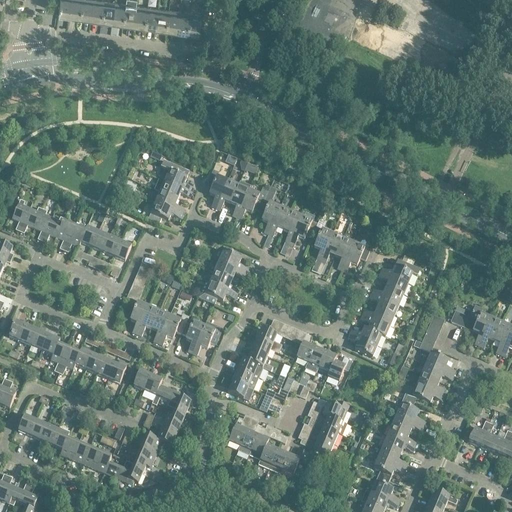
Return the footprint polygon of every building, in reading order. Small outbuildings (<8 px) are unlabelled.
[(60,0),(59,6),(58,13),(70,15),(71,0),(60,0)] [(80,16),(82,0),(71,0),(70,15),(80,16)] [(93,0),(82,0),(80,16),(91,18),(93,0)] [(102,19),(104,1),(94,0),(93,0),(91,18),(102,19)] [(137,1),(130,0),(126,0),(126,4),(123,22),(134,24),(137,6),(137,1)] [(115,3),(104,1),(102,19),(112,21),(115,3)] [(126,4),(115,3),(112,21),(123,22),(126,4)] [(147,8),(137,6),(134,24),(145,25),(147,8)] [(158,9),(147,8),(145,25),(156,27),(158,9)] [(169,11),(158,9),(156,27),(166,28),(169,11)] [(180,12),(169,11),(166,28),(177,30),(180,12)] [(190,14),(180,12),(177,30),(188,31),(190,14)] [(188,31),(199,33),(201,15),(190,14),(188,31)] [(161,169),(168,172),(164,183),(192,195),(194,190),(184,186),(186,180),(186,179),(189,173),(164,162),(161,169)] [(213,172),(208,183),(213,185),(209,196),(215,199),(211,209),(215,210),(227,183),(217,178),(218,174),(221,167),(216,165),(213,172)] [(192,195),(164,183),(159,181),(154,191),(160,193),(177,201),(180,195),(190,199),(192,195)] [(220,212),(224,203),(230,205),(238,187),(227,183),(215,210),(220,212)] [(236,208),(232,218),(237,220),(248,192),(238,187),(230,205),(236,208)] [(248,192),(237,220),(241,221),(245,212),(252,214),(253,211),(259,213),(263,202),(265,197),(262,195),(259,196),(248,192)] [(185,211),(175,207),(177,201),(160,193),(155,204),(182,216),(185,211)] [(263,202),(259,213),(264,215),(261,222),(268,225),(264,235),(268,237),(280,209),(270,205),(271,201),(266,198),(264,202),(263,202)] [(19,223),(15,231),(20,233),(30,210),(23,207),(25,203),(20,201),(12,220),(19,223)] [(155,204),(148,220),(159,225),(161,220),(168,222),(171,216),(181,220),(182,216),(155,204)] [(24,235),(27,227),(33,229),(42,210),(38,209),(37,213),(30,210),(20,233),(24,235)] [(268,237),(266,240),(271,242),(273,239),(277,229),(283,231),(290,213),(280,209),(268,237)] [(41,233),(37,241),(42,243),(52,219),(45,216),(47,213),(42,210),(33,229),(41,233)] [(290,213),(283,231),(289,234),(285,244),(283,247),(287,249),(289,246),(301,218),(290,213)] [(316,228),(317,225),(313,223),(315,218),(306,214),(303,213),(301,218),(289,246),(294,248),(298,238),(304,241),(306,237),(311,240),(316,228)] [(46,245),(49,236),(57,240),(63,224),(65,220),(60,218),(59,222),(52,219),(42,243),(46,245)] [(63,242),(59,251),(64,252),(74,229),(63,224),(57,240),(63,242)] [(332,235),(321,231),(316,228),(311,240),(317,242),(314,249),(320,251),(316,261),(320,263),(332,235)] [(72,246),(79,249),(81,244),(80,244),(85,234),(85,233),(74,229),(64,252),(68,254),(72,246)] [(98,233),(87,229),(85,233),(85,234),(80,244),(81,244),(91,249),(98,233)] [(91,249),(102,253),(109,238),(98,233),(91,249)] [(343,240),(332,235),(320,263),(325,265),(329,255),(335,258),(343,240)] [(102,253),(114,258),(120,243),(109,238),(102,253)] [(341,260),(337,270),(342,272),(353,244),(343,240),(335,258),(341,260)] [(0,254),(12,260),(14,256),(10,255),(13,248),(0,242),(0,254)] [(428,248),(426,246),(418,242),(416,247),(426,252),(428,248)] [(125,263),(131,248),(120,243),(114,258),(125,263)] [(357,267),(360,260),(365,263),(370,252),(353,244),(342,272),(346,274),(350,264),(357,267)] [(226,249),(224,253),(223,253),(219,264),(246,275),(248,271),(238,267),(241,260),(235,258),(237,253),(226,249)] [(0,268),(3,270),(6,263),(10,265),(12,260),(0,254),(0,268)] [(420,271),(403,264),(397,261),(395,268),(394,268),(392,274),(382,270),(380,274),(408,286),(412,276),(417,278),(420,271)] [(153,269),(142,264),(139,270),(150,274),(153,269)] [(232,282),(234,276),(244,280),(246,275),(219,264),(214,274),(232,282)] [(148,280),(149,278),(150,274),(139,270),(137,275),(148,280)] [(107,281),(120,282),(120,274),(108,273),(107,281)] [(237,296),(239,292),(229,288),(232,282),(214,274),(210,285),(237,296)] [(380,274),(378,279),(388,283),(385,289),(403,297),(408,286),(380,274)] [(135,281),(146,285),(148,280),(137,275),(135,281)] [(143,291),(146,285),(135,281),(132,286),(143,291)] [(199,299),(214,306),(216,300),(223,303),(225,297),(235,301),(237,296),(210,285),(205,283),(199,299)] [(141,296),(143,291),(132,286),(130,291),(141,296)] [(385,289),(383,295),(373,291),(371,295),(399,307),(403,297),(385,289)] [(139,302),(141,296),(130,291),(128,297),(139,302)] [(410,292),(407,299),(419,304),(422,297),(410,292)] [(371,295),(369,300),(379,304),(376,310),(394,318),(399,307),(371,295)] [(128,297),(125,302),(125,303),(136,307),(130,321),(136,324),(132,334),(137,336),(148,308),(138,304),(139,302),(128,297)] [(473,333),(480,315),(481,315),(483,311),(475,307),(470,319),(471,319),(467,330),(473,333)] [(137,336),(141,338),(145,328),(151,331),(159,313),(148,308),(137,336)] [(376,310),(374,316),(364,312),(362,317),(389,329),(394,318),(376,310)] [(461,315),(455,312),(450,323),(456,326),(461,315)] [(151,331),(157,333),(153,343),(158,345),(169,317),(159,313),(151,331)] [(461,328),(466,317),(461,315),(456,326),(461,328)] [(481,315),(480,315),(473,333),(479,336),(475,346),(479,347),(491,320),(481,315)] [(169,317),(158,345),(162,347),(166,337),(173,340),(176,333),(181,335),(186,324),(188,318),(183,316),(180,322),(169,317)] [(381,338),(385,339),(389,329),(362,317),(360,321),(370,325),(367,331),(381,338)] [(442,327),(444,322),(433,317),(431,323),(442,327)] [(461,328),(467,330),(471,319),(470,319),(466,317),(461,328)] [(484,349),(488,340),(494,342),(501,324),(491,320),(479,347),(484,349)] [(279,324),(273,322),(268,333),(274,335),(279,324)] [(8,328),(5,335),(9,336),(9,338),(20,343),(26,327),(15,323),(12,330),(8,328)] [(181,335),(187,338),(185,341),(192,344),(188,354),(192,355),(204,328),(193,323),(191,327),(186,324),(181,335)] [(440,333),(442,327),(431,323),(429,328),(440,333)] [(192,355),(197,357),(201,348),(207,350),(210,344),(215,346),(222,331),(206,324),(204,328),(192,355)] [(284,326),(279,324),(274,335),(277,336),(280,337),(284,326)] [(500,345),(496,355),(500,356),(511,329),(501,324),(494,342),(500,345)] [(284,326),(280,337),(285,340),(290,329),(284,326)] [(20,343),(31,347),(37,332),(26,327),(20,343)] [(437,338),(440,333),(429,328),(426,334),(437,338)] [(505,359),(509,349),(511,349),(511,328),(511,329),(500,356),(505,359)] [(290,329),(285,340),(291,342),(295,331),(290,329)] [(277,336),(274,335),(268,333),(261,330),(256,341),(280,351),(282,347),(274,343),(277,336)] [(367,331),(364,330),(361,336),(351,332),(349,336),(377,348),(381,338),(367,331)] [(295,331),(291,342),(296,344),(301,333),(295,331)] [(42,352),(48,337),(37,332),(31,347),(42,352)] [(296,344),(302,347),(296,359),(307,364),(314,349),(307,346),(311,338),(301,333),(296,344)] [(424,339),(435,344),(437,338),(426,334),(424,339)] [(349,336),(347,341),(357,345),(354,351),(372,359),(377,348),(349,336)] [(58,347),(60,342),(48,337),(42,352),(53,357),(57,347),(58,347)] [(424,339),(422,344),(422,345),(433,349),(435,344),(424,339)] [(267,358),(270,352),(278,355),(280,351),(256,341),(252,352),(267,358)] [(419,350),(430,355),(433,349),(422,345),(419,350)] [(53,357),(51,362),(58,365),(54,373),(58,375),(68,351),(58,347),(57,347),(53,357)] [(325,353),(314,349),(307,364),(318,369),(325,353)] [(58,375),(63,377),(66,368),(73,371),(75,366),(79,356),(68,351),(58,375)] [(93,356),(81,351),(79,356),(75,366),(86,371),(93,356)] [(257,368),(271,373),(272,369),(264,365),(267,358),(252,352),(247,363),(257,367),(257,368)] [(334,363),(336,358),(325,353),(318,369),(329,373),(329,374),(334,363)] [(453,378),(455,373),(445,369),(448,362),(430,355),(426,366),(453,378)] [(86,371),(97,376),(104,361),(93,356),(86,371)] [(329,373),(327,378),(339,383),(344,372),(348,373),(353,362),(349,360),(344,358),(341,366),(334,363),(329,374),(329,373)] [(97,376),(108,381),(115,365),(104,361),(97,376)] [(247,363),(242,361),(237,372),(253,378),(257,368),(257,367),(247,363)] [(108,381),(119,385),(126,370),(115,365),(108,381)] [(439,384),(441,378),(451,382),(453,378),(426,366),(421,376),(439,384)] [(151,377),(140,372),(133,387),(144,392),(151,377)] [(237,372),(233,383),(248,390),(253,392),(258,381),(253,378),(237,372)] [(444,399),(446,394),(436,390),(439,384),(421,376),(417,387),(444,399)] [(160,387),(162,382),(151,377),(144,392),(155,397),(156,397),(160,387)] [(287,380),(283,391),(288,393),(293,382),(287,380)] [(0,401),(9,382),(4,381),(0,389),(0,388),(0,401)] [(16,396),(9,392),(13,384),(9,382),(0,401),(0,406),(9,411),(16,396)] [(299,385),(293,382),(288,393),(294,396),(299,385)] [(233,383),(228,394),(243,401),(249,403),(253,392),(248,390),(233,383)] [(304,387),(299,385),(294,396),(299,398),(304,387)] [(155,397),(154,401),(158,403),(160,399),(169,403),(167,407),(171,408),(172,404),(177,406),(182,396),(160,387),(156,397),(155,397)] [(305,401),(309,392),(310,390),(306,388),(304,387),(299,398),(305,401)] [(414,405),(416,400),(430,405),(432,399),(442,403),(444,399),(417,387),(412,397),(405,395),(403,400),(414,405)] [(286,399),(275,394),(272,400),(283,405),(286,399)] [(186,415),(191,404),(187,402),(188,399),(182,396),(177,406),(172,404),(171,408),(176,410),(186,415)] [(265,397),(263,402),(270,405),(272,400),(265,397)] [(270,405),(270,406),(281,410),(283,405),(272,400),(270,405)] [(423,429),(425,424),(416,420),(418,414),(412,411),(414,405),(403,400),(396,417),(423,429)] [(327,418),(342,424),(349,408),(337,403),(335,408),(319,401),(317,405),(325,409),(322,416),(327,418)] [(267,411),(278,416),(281,410),(270,406),(269,407),(267,411)] [(176,410),(173,417),(168,415),(166,419),(181,426),(186,415),(176,410)] [(150,426),(154,417),(148,415),(145,423),(150,426)] [(18,432),(29,437),(36,422),(24,417),(18,432)] [(409,435),(412,429),(422,433),(423,429),(396,417),(391,427),(409,435)] [(338,436),(341,437),(346,425),(342,424),(327,418),(323,429),(338,436)] [(161,430),(176,437),(181,426),(166,419),(161,430)] [(239,419),(229,443),(240,448),(246,432),(240,430),(243,421),(239,419)] [(29,437),(40,442),(47,427),(36,422),(29,437)] [(468,444),(479,448),(489,425),(485,423),(481,431),(474,428),(468,444)] [(490,453),(497,438),(490,435),(493,427),(489,425),(479,448),(490,453)] [(40,442),(51,447),(58,431),(47,427),(40,442)] [(240,448),(238,452),(249,457),(261,429),(257,427),(253,435),(246,432),(240,448)] [(391,427),(387,438),(414,450),(416,445),(406,441),(409,435),(391,427)] [(114,440),(120,442),(124,431),(119,429),(114,440)] [(269,442),(262,439),(265,431),(261,429),(249,457),(260,462),(266,447),(267,447),(269,442)] [(318,440),(333,447),(338,436),(323,429),(318,440)] [(172,448),(176,437),(161,430),(157,441),(162,444),(172,448)] [(51,447),(62,451),(67,441),(69,436),(58,431),(51,447)] [(503,441),(497,438),(490,453),(501,458),(511,434),(507,433),(503,441)] [(511,444),(511,445),(511,444),(511,434),(501,458),(511,462),(511,444)] [(147,437),(142,448),(157,455),(162,444),(157,441),(147,437)] [(387,438),(382,449),(400,456),(403,450),(412,454),(414,450),(387,438)] [(313,451),(328,458),(333,447),(318,440),(313,451)] [(72,461),(78,446),(67,441),(62,451),(60,456),(72,461)] [(89,451),(78,446),(72,461),(83,466),(89,451)] [(260,462),(258,466),(269,471),(277,452),(267,447),(266,447),(260,462)] [(137,459),(147,464),(146,468),(150,470),(157,455),(142,448),(137,459)] [(382,449),(378,459),(405,471),(407,466),(397,462),(400,456),(382,449)] [(100,455),(89,451),(83,466),(94,471),(100,455)] [(299,461),(305,464),(309,455),(299,451),(295,459),(288,456),(282,472),(293,476),(299,461)] [(269,471),(280,476),(282,472),(288,456),(277,452),(269,471)] [(105,475),(109,465),(111,460),(100,455),(94,471),(105,475)] [(146,468),(147,464),(137,459),(134,466),(126,462),(124,467),(143,475),(146,468)] [(405,471),(378,459),(373,470),(380,473),(377,478),(388,483),(394,471),(403,475),(405,471)] [(109,465),(105,475),(127,485),(131,475),(122,471),(109,465)] [(127,485),(132,487),(134,484),(138,486),(143,475),(124,467),(122,471),(131,475),(127,485)] [(0,496),(8,478),(4,476),(0,484),(0,483),(0,496)] [(0,496),(0,502),(9,506),(16,491),(9,488),(12,479),(8,478),(0,496)] [(377,478),(370,495),(398,507),(400,502),(390,498),(393,491),(386,488),(388,483),(377,478)] [(16,491),(9,506),(13,508),(15,503),(22,506),(30,487),(26,485),(22,494),(16,491)] [(22,506),(26,507),(36,511),(39,506),(36,504),(38,500),(31,497),(35,489),(30,487),(22,506)] [(429,503),(444,509),(447,503),(456,506),(457,502),(434,492),(429,503)] [(370,495),(366,505),(380,511),(383,511),(386,507),(396,511),(398,507),(370,495)] [(425,511),(443,511),(444,509),(429,503),(425,511)]
